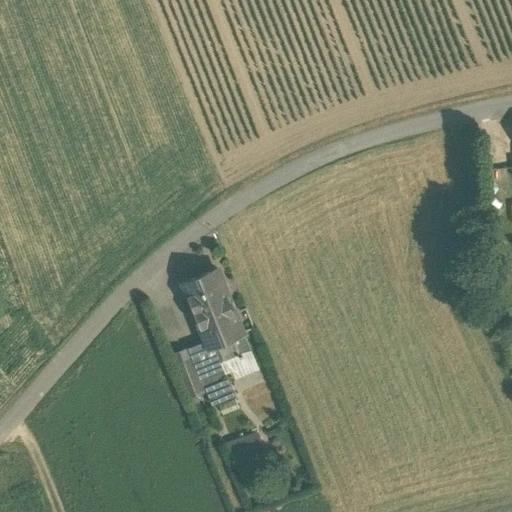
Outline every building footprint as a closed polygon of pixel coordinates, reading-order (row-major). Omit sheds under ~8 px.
[(217,270),(183,283),(200,327),(234,314),(217,270)] [(234,314),(200,327),(205,341),(208,348),(242,334),(234,314)] [(205,341),(188,349),(198,373),(220,364),(249,352),(242,334),(208,348),(205,341)] [(188,349),(187,347),(172,353),(177,364),(190,397),(205,392),(198,373),(188,349)] [(249,352),(220,364),(224,373),(234,369),(237,376),(256,368),(249,352)] [(220,364),(198,373),(205,392),(206,394),(228,385),(224,373),(220,364)] [(228,385),(206,394),(211,405),(233,396),(228,385)] [(236,400),(219,406),(222,415),(239,409),(236,400)] [(229,444),(241,478),(269,468),(257,434),(229,444)]
